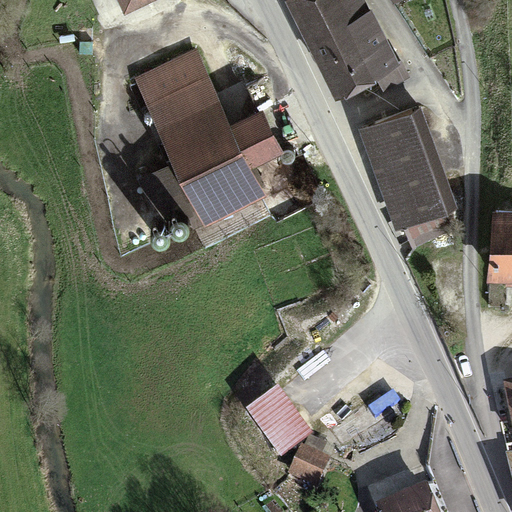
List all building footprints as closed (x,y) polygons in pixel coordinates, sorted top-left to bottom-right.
[(115,0),(121,12),(146,0),(115,0)] [(280,0),(332,94),(371,73),(382,92),(406,79),(363,0),(280,0)] [(256,112),(228,125),(196,57),(137,84),(203,226),(261,199),(246,168),(276,154),(256,112)] [(362,132),(396,230),(411,225),(418,246),(444,237),(437,216),(453,210),(419,112),(362,132)] [(511,215),(495,214),(490,279),(511,280),(511,215)] [(511,392),(503,394),(511,435),(511,392)] [(246,419),(278,464),(308,443),(276,398),(246,419)] [(334,457),(308,443),(287,482),(314,496),(334,457)] [(389,511),(423,511),(420,501),(389,511)]
